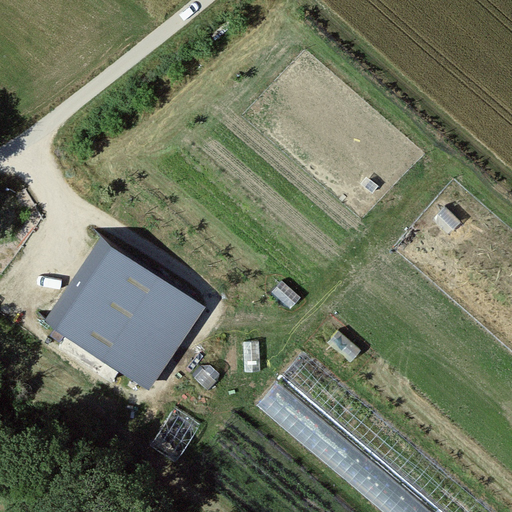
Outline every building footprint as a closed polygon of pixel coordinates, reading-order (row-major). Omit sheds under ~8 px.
[(48,322),(140,380),(190,301),(98,243),(48,322)] [(355,389),(301,350),(286,370),(341,409),(355,389)] [(282,375),(263,396),(332,459),(351,439),(282,375)] [(180,403),(154,440),(180,459),(207,421),(180,403)] [(439,511),(411,488),(395,507),(401,511),(406,511),(415,503),(419,506),(414,511),(439,511)]
